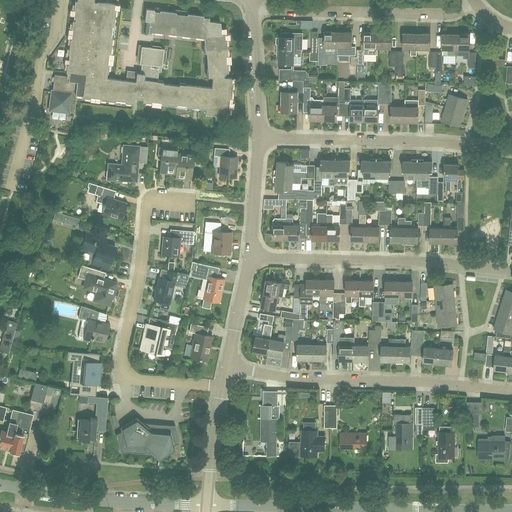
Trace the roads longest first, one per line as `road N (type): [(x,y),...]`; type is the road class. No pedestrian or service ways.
road 1 (residential): [(221,388),(134,381),(121,363),(146,206),(156,197),(195,200)]
road 2 (tertiary): [(511,511),(206,505)]
road 3 (residential): [(511,391),(225,369)]
road 4 (residential): [(511,272),(250,256)]
road 5 (residential): [(511,150),(257,138)]
road 6 (residential): [(251,10),(442,13),(473,0)]
road 7 (tertiary): [(206,505),(96,501),(0,484)]
road 8 (residential): [(257,138),(251,10)]
